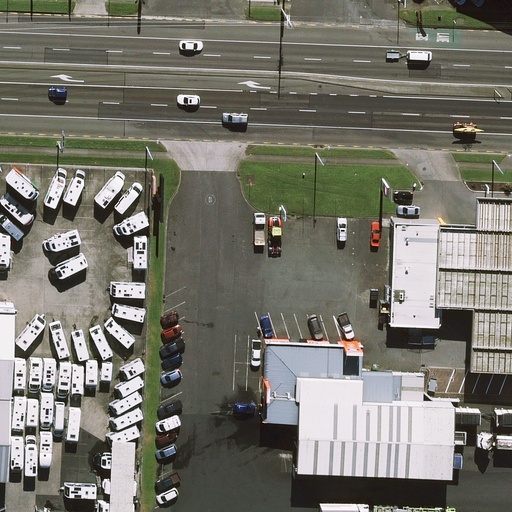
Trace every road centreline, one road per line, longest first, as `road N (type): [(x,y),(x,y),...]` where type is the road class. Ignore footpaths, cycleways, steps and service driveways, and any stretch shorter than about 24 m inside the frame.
road 1 (trunk): [(0,47),(511,67)]
road 2 (trunk): [(511,118),(0,99)]
